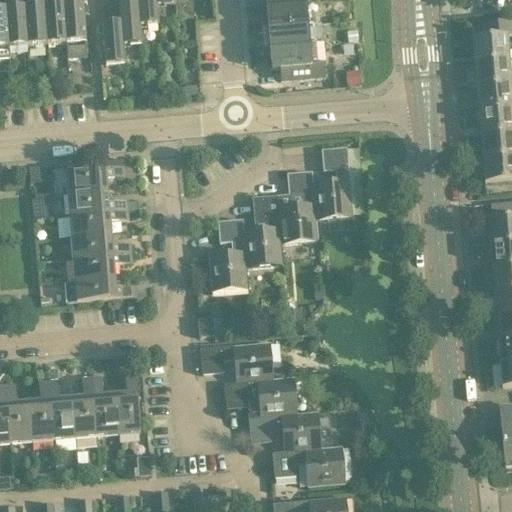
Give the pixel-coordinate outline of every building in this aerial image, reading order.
[(120,6),(123,48),(142,46),(140,29),(138,0),(123,0),(124,5),(120,6)] [(138,0),(140,29),(158,28),(157,10),(156,0),(138,0)] [(156,0),(157,10),(175,8),(174,0),(156,0)] [(264,0),(266,10),(310,6),(309,0),(264,0)] [(124,67),(123,48),(120,6),(105,7),(107,26),(101,26),(104,68),(124,67)] [(266,10),(267,31),(312,27),(310,6),(266,10)] [(63,8),(66,48),(67,62),(87,60),(82,7),(63,8)] [(44,10),(47,49),(66,48),(63,8),(44,10)] [(24,12),(28,51),(47,49),(44,10),(24,11),(24,12)] [(5,14),(8,52),(28,51),(24,12),(24,11),(5,13),(5,14)] [(0,52),(8,52),(5,14),(5,13),(0,13),(0,52)] [(471,42),(473,66),(508,63),(506,40),(511,39),(511,29),(511,25),(479,28),(481,41),(471,42)] [(267,31),(269,52),(322,48),(321,47),(314,48),(312,27),(267,31)] [(334,33),(336,46),(348,45),(347,32),(334,33)] [(271,74),(279,73),(280,85),(324,82),(322,48),(269,52),(271,74)] [(473,66),(475,90),(511,87),(508,63),(473,66)] [(181,84),(182,91),(195,89),(194,82),(181,84)] [(164,90),(168,96),(176,94),(177,91),(173,85),(166,86),(164,90)] [(144,87),(145,96),(156,95),(155,86),(144,87)] [(475,90),(477,114),(511,111),(511,102),(511,87),(475,90)] [(511,111),(477,114),(479,137),(511,134),(511,111)] [(511,134),(479,137),(481,162),(511,158),(511,134)] [(314,226),(315,226),(352,223),(346,153),(321,155),(323,177),(334,176),(335,186),(312,188),(311,188),(314,226)] [(511,184),(511,158),(481,162),(484,187),(511,184)] [(65,177),(67,199),(106,195),(105,184),(124,182),(123,171),(65,177)] [(280,250),(317,246),(315,226),(314,226),(311,188),(312,188),(311,177),(286,179),(288,200),(288,211),(277,212),(276,212),(280,250)] [(67,199),(69,221),(126,215),(125,205),(108,207),(106,195),(67,199)] [(246,274),(282,271),(280,250),(276,212),(277,212),(276,200),(251,203),(253,229),(254,229),(254,235),(243,236),(242,236),(246,274)] [(487,223),(489,247),(511,244),(511,208),(504,209),(505,222),(487,223)] [(69,221),(71,242),(110,238),(109,227),(127,225),(126,215),(69,221)] [(208,260),(208,263),(211,298),(248,295),(246,274),(242,236),(243,236),(242,224),(217,227),(218,248),(231,247),(231,258),(208,260)] [(71,242),(73,263),(131,258),(130,248),(111,250),(110,238),(71,242)] [(511,244),(489,247),(491,270),(511,268),(511,244)] [(73,263),(75,285),(114,281),(112,270),(131,268),(131,258),(73,263)] [(511,268),(491,270),(493,295),(511,293),(511,268)] [(115,292),(114,281),(75,285),(65,286),(67,308),(134,302),(133,291),(115,292)] [(511,293),(493,295),(495,319),(511,317),(511,293)] [(40,302),(40,313),(51,311),(51,305),(46,301),(40,302)] [(511,317),(495,319),(497,343),(511,341),(511,317)] [(197,324),(199,342),(213,340),(214,344),(223,343),(222,322),(197,324)] [(511,341),(497,343),(499,366),(511,364),(511,341)] [(200,354),(202,379),(224,377),(223,365),(233,364),(235,387),(235,388),(272,386),(272,385),(269,348),(200,354)] [(511,364),(499,366),(501,391),(511,389),(511,364)] [(114,399),(117,439),(139,437),(134,379),(124,380),(126,398),(114,399)] [(90,383),(95,440),(117,439),(114,399),(102,400),(101,382),(90,383)] [(70,402),(74,442),(95,440),(90,383),(81,384),(82,401),(70,402)] [(223,388),(225,414),(247,412),(248,423),(258,422),(258,423),(296,420),(296,419),(296,418),(293,383),(272,385),(272,386),(235,388),(235,387),(223,388)] [(47,386),(52,444),(74,442),(70,402),(59,403),(58,385),(47,386)] [(27,406),(31,446),(52,444),(47,386),(38,387),(39,405),(27,406)] [(4,390),(9,448),(31,446),(27,406),(16,407),(14,389),(4,390)] [(0,448),(9,448),(4,390),(0,390),(0,448)] [(511,410),(499,411),(504,468),(511,467),(511,410)] [(248,423),(250,448),(272,446),(271,434),(281,433),(283,456),(283,457),(320,455),(320,453),(317,417),(296,419),(296,420),(258,423),(258,422),(248,423)] [(341,451),(320,453),(320,455),(283,457),(283,456),(271,457),(274,483),(296,481),(295,469),(305,468),(307,492),(345,489),(341,451)] [(193,495),(194,505),(206,505),(205,493),(193,495)] [(154,498),(155,509),(168,508),(167,497),(154,498)] [(115,501),(116,511),(122,511),(130,511),(129,500),(115,501)] [(272,508),(272,511),(345,511),(345,501),(272,508)]
